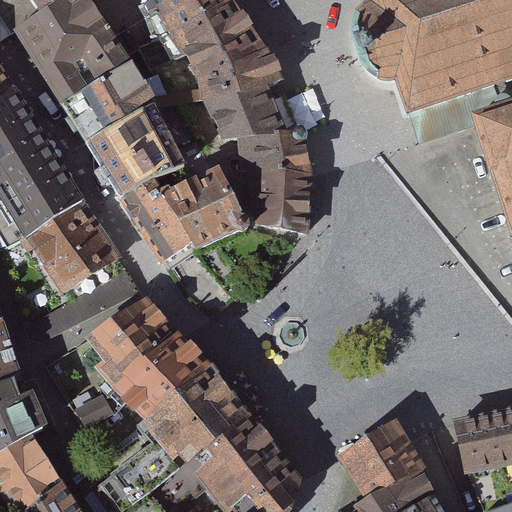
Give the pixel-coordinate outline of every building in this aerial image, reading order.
[(0,0),(0,29),(17,55),(41,31),(25,0),(0,0)] [(25,0),(41,31),(82,6),(91,0),(25,0)] [(138,0),(156,32),(204,0),(138,0)] [(222,0),(204,0),(156,32),(197,99),(269,74),(257,52),(229,7),(225,1),(222,0)] [(511,0),(371,0),(374,9),(367,13),(359,21),(356,29),(355,35),(355,42),(364,70),(371,78),(377,82),(383,84),(390,85),(399,84),(409,117),(411,116),(421,144),(477,126),(476,122),(511,110),(511,0)] [(41,31),(17,55),(41,93),(63,128),(132,85),(82,6),(41,31)] [(269,74),(197,99),(230,167),(243,165),(294,157),(276,114),(273,108),(286,104),(269,74)] [(160,130),(132,85),(63,128),(75,148),(87,167),(160,130)] [(56,166),(8,89),(0,94),(0,236),(8,251),(23,242),(81,204),(56,166)] [(477,126),(511,236),(511,110),(476,122),(477,126)] [(188,184),(160,130),(87,167),(116,209),(126,222),(188,184)] [(294,157),(243,165),(248,196),(253,196),(253,225),(304,238),(312,223),(316,211),(319,189),(314,158),(311,153),(307,152),(300,150),(294,157)] [(188,184),(126,222),(149,259),(163,274),(213,242),(227,234),(238,231),(242,223),(237,215),(230,212),(222,198),(211,179),(188,184)] [(104,241),(81,204),(23,242),(63,308),(125,270),(118,261),(104,241)] [(63,308),(24,333),(28,345),(41,348),(138,293),(125,270),(63,308)] [(164,336),(141,302),(84,340),(113,387),(101,393),(115,407),(179,355),(164,336)] [(0,382),(17,377),(0,320),(0,382)] [(179,355),(115,407),(139,430),(203,378),(191,366),(179,355)] [(0,450),(37,430),(27,408),(17,377),(0,382),(0,450)] [(203,378),(139,430),(152,444),(178,471),(194,488),(251,436),(226,406),(203,378)] [(511,511),(511,412),(448,423),(459,478),(472,475),(485,511),(511,511)] [(434,511),(425,498),(433,494),(392,423),(362,442),(330,461),(358,503),(346,510),(347,511),(434,511)] [(37,430),(0,450),(0,511),(74,511),(44,464),(31,438),(37,430)] [(251,436),(194,488),(212,511),(301,511),(310,505),(286,477),(251,436)] [(106,511),(124,511),(178,471),(152,444),(90,490),(106,511)]
